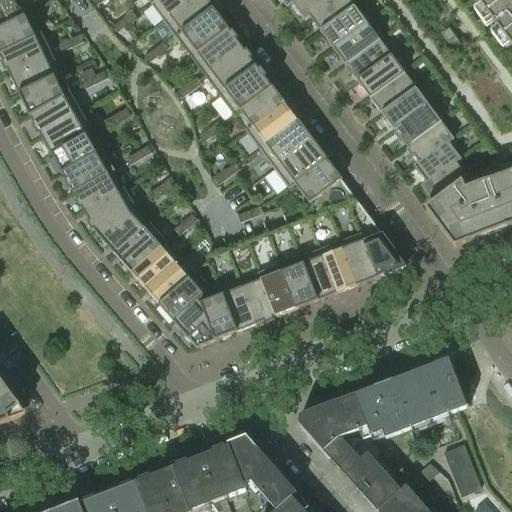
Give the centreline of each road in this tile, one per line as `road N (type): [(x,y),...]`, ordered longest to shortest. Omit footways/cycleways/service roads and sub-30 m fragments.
road 1 (residential): [(457,305),(368,194),(235,0)]
road 2 (residential): [(197,403),(65,244),(0,129)]
road 3 (residential): [(238,388),(457,305)]
road 4 (residential): [(346,511),(238,388)]
road 5 (residential): [(0,334),(84,449)]
road 6 (residential): [(84,449),(197,403)]
